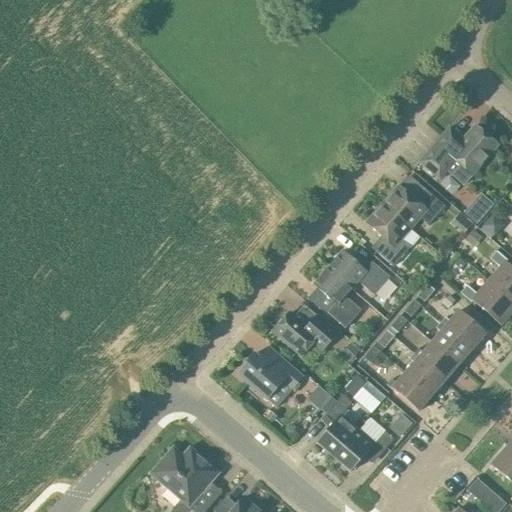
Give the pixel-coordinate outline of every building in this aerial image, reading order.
[(497,146),(474,127),(456,148),(441,135),(417,164),(439,182),(447,173),(462,186),(497,146)] [(382,206),(409,229),(418,218),(428,226),(445,207),(423,189),(413,200),(398,187),(382,206)] [(475,225),(492,206),(479,195),(462,214),(475,225)] [(409,229),(382,206),(366,224),(382,238),(371,251),(391,269),(408,250),(398,241),(409,229)] [(481,230),(491,237),(499,226),(490,219),(481,230)] [(487,281),(511,302),(511,268),(505,263),(507,261),(496,252),(490,260),(499,268),(487,281)] [(342,253),(327,269),(350,290),(356,282),(373,297),(389,278),(373,264),(365,273),(342,253)] [(459,257),(452,265),(460,271),(466,263),(459,257)] [(350,290),(327,269),(313,285),(336,305),(327,316),(343,331),(361,311),(344,296),(350,290)] [(511,312),(511,302),(487,281),(476,294),(467,286),(461,292),(500,326),(511,312)] [(417,297),(424,303),(434,292),(426,286),(417,297)] [(421,307),(414,301),(403,314),(410,320),(420,308),(421,307)] [(441,324),(471,351),(485,335),(458,312),(449,322),(445,318),(441,324)] [(317,319),(308,331),(289,314),(273,333),(300,357),(310,346),(320,355),(337,336),(317,319)] [(390,328),(397,334),(407,323),(400,317),(390,328)] [(458,366),(471,351),(441,324),(437,329),(440,332),(431,343),(458,366)] [(394,338),(387,332),(376,345),(383,351),(393,339),(394,338)] [(356,344),(359,347),(364,347),(368,343),(368,338),(364,335),(359,335),(355,339),(356,344)] [(444,381),(458,366),(431,343),(422,353),(418,350),(414,355),(444,381)] [(350,360),(359,350),(352,344),(342,354),(350,360)] [(373,349),(362,361),(369,367),(380,355),(373,349)] [(272,371),(253,355),(237,374),(267,400),(283,382),(292,389),(302,378),(281,361),(272,371)] [(412,365),(405,373),(431,397),(444,381),(414,355),(408,361),(412,365)] [(417,412),(431,397),(405,373),(395,384),(391,380),(386,386),(417,412)] [(355,376),(344,388),(354,396),(364,384),(355,376)] [(309,401),(321,411),(331,399),(319,388),(309,401)] [(316,443),(333,458),(357,430),(340,416),(350,404),(342,397),(322,420),(330,427),(316,443)] [(398,438),(403,433),(411,424),(402,417),(400,415),(388,429),(398,438)] [(357,430),(333,458),(350,473),(364,456),(373,465),(394,441),(384,433),(374,445),(357,430)] [(511,451),(507,447),(490,465),(511,484),(511,451)] [(183,457),(173,449),(151,474),(181,500),(170,511),(205,511),(206,511),(193,501),(218,474),(190,449),(183,457)] [(467,491),(490,511),(499,511),(506,505),(477,480),(467,491)] [(261,511),(244,497),(231,511),(214,511),(213,511),(261,511)]
